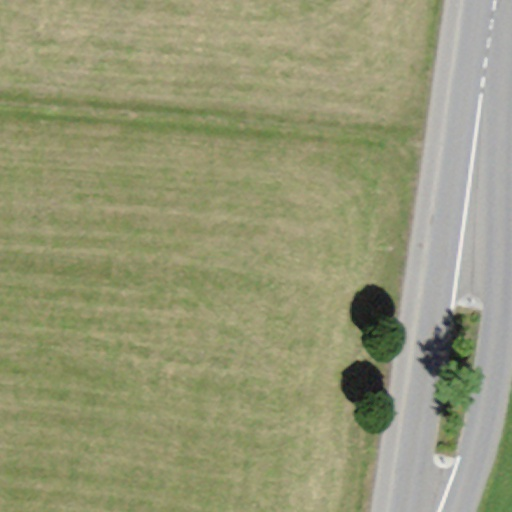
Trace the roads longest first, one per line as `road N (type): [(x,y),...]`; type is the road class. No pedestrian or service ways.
road 1 (secondary): [(485,54),(403,511)]
road 2 (secondary): [(460,511),(498,351),(485,54)]
